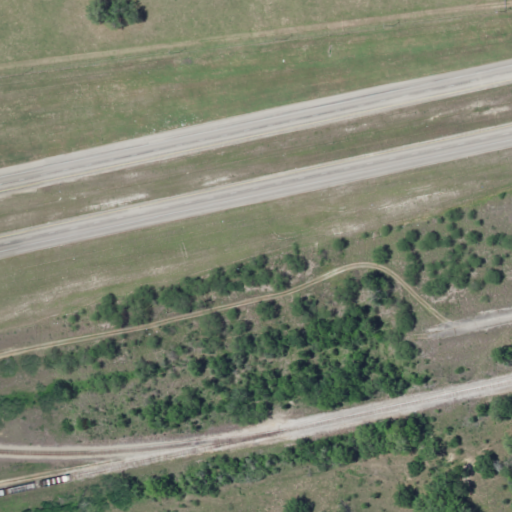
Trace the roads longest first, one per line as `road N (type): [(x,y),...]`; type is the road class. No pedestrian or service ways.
road 1 (trunk): [(0,243),(511,132)]
road 2 (trunk): [(511,75),(0,183)]
